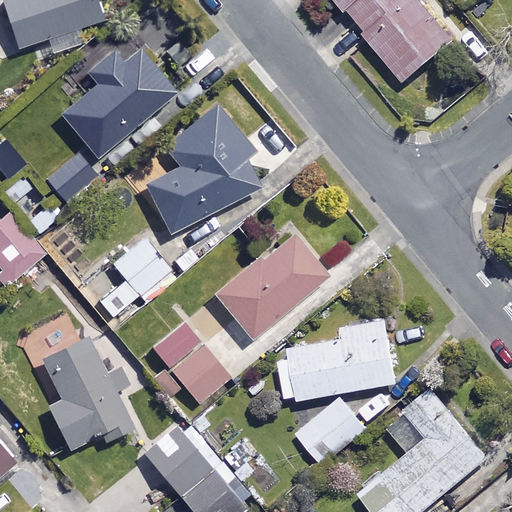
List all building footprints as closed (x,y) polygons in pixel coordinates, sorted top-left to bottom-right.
[(104,20),(96,0),(10,0),(6,2),(24,50),(104,20)] [(460,42),(424,0),(341,0),(412,83),(460,42)] [(179,94),(145,52),(127,67),(117,55),(93,75),(101,84),(64,115),(101,159),(179,94)] [(260,191),(234,140),(147,185),(173,236),(260,191)] [(32,173),(8,142),(0,148),(0,169),(14,188),(32,173)] [(99,177),(81,155),(49,182),(66,203),(99,177)] [(61,220),(45,204),(27,222),(43,237),(61,220)] [(332,282),(296,236),(219,297),(255,342),(332,282)] [(176,277),(143,240),(105,273),(119,289),(128,280),(147,303),(176,277)] [(403,385),(392,321),(346,329),(348,341),(295,350),(297,360),(285,362),(292,403),(403,385)] [(231,381),(186,326),(156,350),(201,405),(231,381)] [(106,374),(90,339),(44,361),(64,403),(53,409),(73,451),(104,436),(107,443),(134,430),(117,395),(130,389),(120,368),(106,374)] [(369,499),(379,511),(428,511),(492,458),(437,394),(394,431),(418,458),(369,499)] [(371,429),(346,398),(301,434),(326,465),(371,429)] [(245,511),(248,510),(178,427),(147,454),(195,511),(245,511)] [(0,481),(18,467),(0,445),(0,481)]
